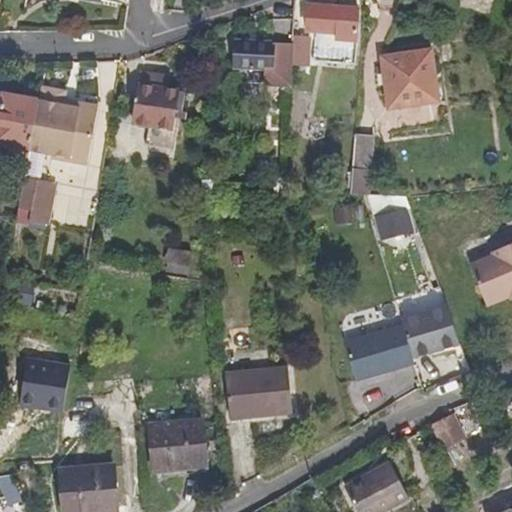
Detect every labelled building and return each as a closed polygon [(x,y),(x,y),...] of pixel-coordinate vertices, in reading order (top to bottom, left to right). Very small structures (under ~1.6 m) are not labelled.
[(359,36),(360,0),(359,0),(353,0),(354,7),(310,6),(309,28),(294,28),(294,39),(293,58),(313,59),(314,29),(338,30),(338,35),(359,36)] [(266,79),(293,80),(293,58),(270,58),(271,39),(259,38),(249,38),(234,38),(233,64),(238,64),(238,75),(266,76),(266,79)] [(270,58),(293,58),(294,39),(271,39),(270,58)] [(432,46),(381,53),(383,69),(385,81),(387,97),(417,93),(418,100),(439,97),(432,46)] [(378,82),(385,81),(383,69),(376,70),(378,82)] [(171,149),(181,90),(163,87),(164,75),(139,71),(131,123),(148,126),(145,146),(171,149)] [(73,83),(42,76),(37,101),(28,151),(70,158),(71,146),(90,149),(97,114),(59,106),(60,99),(66,100),(68,94),(71,94),(73,83)] [(388,105),(418,100),(417,93),(387,97),(388,105)] [(0,103),(0,148),(27,154),(28,151),(37,101),(2,95),(0,103)] [(420,109),(396,113),(397,124),(422,121),(420,109)] [(365,133),(366,167),(384,167),(384,134),(365,133)] [(89,160),(90,149),(71,146),(70,158),(89,160)] [(366,167),(366,192),(378,192),(384,192),(384,167),(366,167)] [(269,176),(268,191),(282,191),(283,176),(269,176)] [(21,182),(14,221),(45,227),(53,189),(21,182)] [(397,238),(430,229),(422,208),(426,207),(422,195),(399,194),(398,194),(384,194),(397,238)] [(224,208),(210,206),(208,221),(222,223),(224,208)] [(355,208),(357,221),(370,220),(367,206),(355,208)] [(187,265),(189,252),(165,248),(163,261),(187,265)] [(511,258),(505,261),(507,266),(481,274),(494,313),(511,307),(511,258)] [(3,281),(0,297),(0,298),(29,304),(33,286),(3,281)] [(409,335),(415,363),(462,354),(452,313),(406,322),(409,335)] [(357,384),(416,372),(415,363),(409,335),(349,346),(357,384)] [(0,388),(13,391),(18,361),(0,357),(0,388)] [(225,419),(285,414),(284,370),(223,374),(225,419)] [(200,449),(197,410),(144,413),(147,460),(167,458),(167,451),(200,449)] [(457,433),(446,413),(428,422),(439,442),(457,433)] [(358,511),(372,511),(405,494),(387,460),(343,483),(358,511)] [(113,501),(112,463),(59,467),(62,511),(82,510),(81,503),(113,501)] [(20,500),(11,475),(0,475),(0,485),(8,505),(20,500)] [(511,511),(511,503),(509,505),(504,503),(496,507),(495,511),(494,511),(511,511)]
